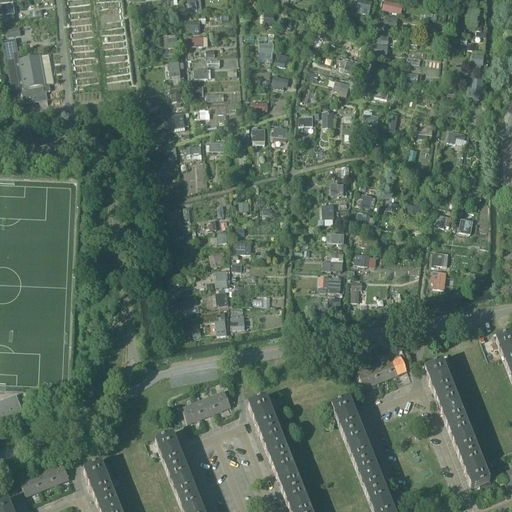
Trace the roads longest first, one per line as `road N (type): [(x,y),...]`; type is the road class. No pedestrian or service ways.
road 1 (residential): [(511,313),(170,371),(85,423),(0,456)]
road 2 (residential): [(405,511),(367,415),(421,394),(471,511)]
